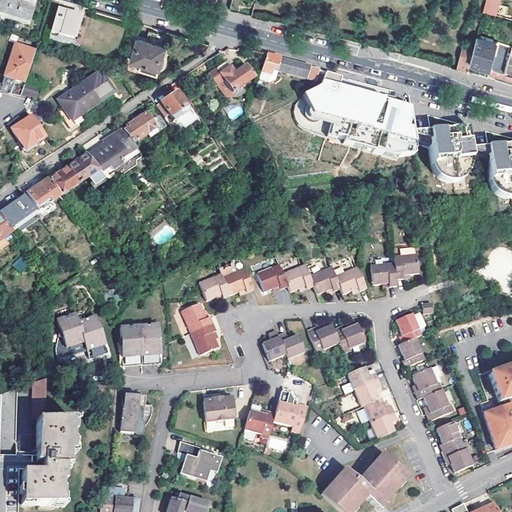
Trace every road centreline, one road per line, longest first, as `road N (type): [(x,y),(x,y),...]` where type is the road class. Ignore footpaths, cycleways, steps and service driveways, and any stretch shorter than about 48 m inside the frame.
road 1 (tertiary): [(230,29),(511,107)]
road 2 (residential): [(230,29),(213,49),(0,194)]
road 3 (residential): [(373,311),(446,499)]
road 4 (residential): [(171,384),(147,511)]
road 5 (residential): [(251,317),(373,311)]
